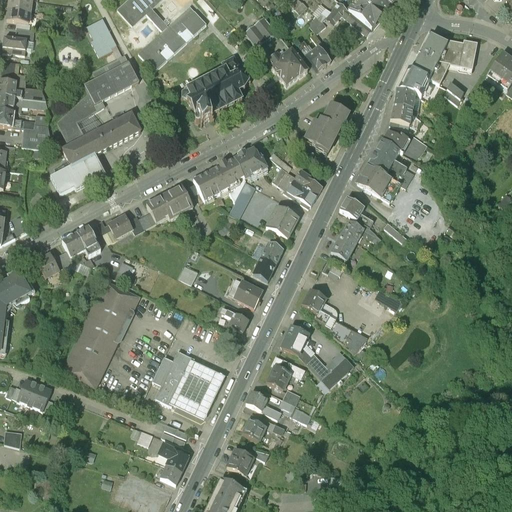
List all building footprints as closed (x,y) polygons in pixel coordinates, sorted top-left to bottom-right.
[(10,0),(8,12),(30,15),(31,4),(29,3),(10,0)] [(145,17),(151,12),(163,0),(130,0),(117,12),(132,29),(145,17)] [(294,0),(289,5),(299,15),(307,8),(300,0),(294,0)] [(381,1),(380,0),(357,0),(349,11),(371,30),(389,9),(379,3),(381,1)] [(393,0),(380,0),(381,1),(379,3),(389,9),(396,2),(393,0)] [(371,30),(349,11),(339,3),(330,13),(330,12),(326,17),(334,24),(341,16),(368,36),(373,30),(371,30)] [(162,35),(138,56),(155,74),(205,28),(189,10),(168,29),(162,35)] [(16,25),(28,27),(30,15),(8,12),(6,24),(16,25)] [(151,12),(145,17),(162,35),(168,29),(151,12)] [(315,33),(316,34),(325,25),(321,21),(323,18),(321,16),(319,18),(316,16),(308,24),(315,33)] [(257,51),(268,65),(276,58),(279,62),(290,53),(281,41),(280,42),(275,35),(276,35),(263,19),(244,35),(256,51),(257,51)] [(101,21),(84,29),(99,59),(116,51),(101,21)] [(16,25),(15,31),(29,33),(30,27),(28,27),(16,25)] [(29,33),(15,31),(14,43),(27,44),(32,45),(34,34),(29,33)] [(321,41),(316,34),(315,33),(310,36),(316,45),(321,41)] [(412,70),(439,83),(445,71),(435,66),(437,61),(447,43),(430,35),(412,70)] [(447,43),(437,61),(449,63),(459,65),(462,49),(474,52),(476,42),(464,39),(463,42),(449,39),(447,43)] [(25,59),(27,44),(14,43),(4,41),(2,56),(25,59)] [(318,48),(311,54),(311,51),(305,42),(298,47),(317,73),(326,67),(326,66),(330,63),(318,48)] [(462,49),(459,65),(471,68),(474,52),(462,49)] [(486,74),(507,89),(511,82),(511,58),(502,51),(486,74)] [(268,65),(267,65),(276,76),(275,76),(279,81),(279,80),(286,88),(299,78),(300,79),(307,73),(291,53),(290,53),(279,62),(276,58),(268,65)] [(85,89),(89,96),(96,108),(103,104),(138,86),(124,59),(93,75),(97,83),(85,89)] [(187,92),(183,94),(181,93),(180,95),(182,95),(182,99),(180,100),(181,101),(182,101),(187,104),(194,117),(196,117),(197,119),(196,120),(195,121),(195,122),(195,123),(196,124),(197,125),(198,125),(199,125),(200,125),(201,127),(201,129),(202,129),(202,127),(210,122),(213,123),(213,121),(211,121),(212,120),(212,119),(217,116),(218,118),(220,117),(219,115),(225,112),(226,114),(235,109),(234,108),(240,104),(241,106),(242,105),(241,103),(243,102),(243,101),(241,102),(237,95),(242,93),(243,94),(245,93),(244,91),(248,85),(250,85),(250,83),(248,83),(245,77),(245,75),(242,68),(239,70),(233,60),(234,59),(233,59),(232,60),(223,66),(221,65),(221,67),(222,67),(224,70),(223,70),(224,72),(218,76),(217,74),(215,74),(216,75),(209,78),(208,78),(209,80),(203,84),(202,82),(201,82),(201,83),(194,86),(193,86),(194,88),(188,92),(187,90),(186,90),(187,92)] [(435,66),(445,71),(449,63),(437,61),(435,66)] [(1,64),(0,75),(0,77),(13,78),(14,65),(1,64)] [(0,99),(14,101),(20,102),(21,102),(22,95),(15,94),(17,81),(0,79),(0,99)] [(449,80),(443,93),(459,101),(465,88),(449,80)] [(396,89),(393,105),(412,109),(415,94),(410,93),(396,89)] [(31,103),(45,105),(43,97),(22,95),(21,102),(31,103)] [(89,96),(57,125),(69,149),(79,144),(70,125),(104,108),(103,104),(96,108),(89,96)] [(0,99),(0,113),(12,115),(14,101),(0,99)] [(318,125),(315,124),(306,141),(313,144),(312,146),(327,154),(339,131),(340,131),(348,115),(331,106),(323,122),(321,121),(318,125)] [(390,121),(393,122),(400,123),(408,125),(411,111),(393,108),(390,121)] [(0,113),(0,130),(21,133),(22,124),(13,123),(14,115),(12,115),(0,113)] [(94,182),(102,177),(93,159),(140,134),(131,117),(79,144),(69,149),(63,152),(71,168),(50,179),(59,197),(74,190),(76,193),(95,183),(94,182)] [(22,151),(53,154),(48,131),(49,120),(35,118),(34,133),(24,132),(22,151)] [(387,130),(382,141),(399,151),(406,139),(398,134),(396,136),(387,130)] [(367,165),(384,175),(394,159),(399,151),(382,141),(367,165)] [(238,160),(234,162),(244,182),(266,171),(261,161),(259,162),(254,152),(246,156),(244,153),(236,157),(238,160)] [(273,155),(269,160),(281,169),(287,174),(288,174),(291,169),(273,155)] [(394,159),(384,175),(396,182),(405,166),(394,159)] [(228,192),(234,205),(245,184),(244,182),(234,162),(233,161),(193,182),(204,204),(228,192)] [(356,183),(389,203),(400,185),(396,182),(384,175),(367,165),(356,183)] [(407,167),(405,166),(396,182),(400,185),(401,184),(406,187),(415,172),(407,168),(407,167)] [(289,181),(291,178),(287,174),(281,169),(272,184),(284,191),(282,194),(296,203),(298,200),(310,208),(316,198),(289,181)] [(297,179),(288,174),(287,174),(291,178),(289,181),(316,198),(322,189),(310,181),(312,179),(301,172),(297,179)] [(245,184),(234,205),(228,216),(238,222),(255,189),(245,184)] [(150,216),(156,227),(168,221),(169,223),(193,211),(182,190),(146,208),(150,216)] [(365,227),(369,229),(373,222),(363,217),(362,218),(359,216),(363,209),(346,199),(339,212),(350,219),(365,227)] [(277,209),(266,230),(287,241),(298,220),(277,209)] [(150,216),(138,222),(144,233),(156,227),(150,216)] [(128,217),(108,228),(116,242),(122,238),(122,237),(131,231),(132,231),(129,225),(132,223),(131,222),(128,217)] [(136,219),(131,222),(132,223),(129,225),(132,231),(131,231),(135,238),(144,233),(138,222),(136,219)] [(9,222),(9,234),(7,235),(6,246),(14,242),(15,222),(9,222)] [(348,223),(341,235),(356,243),(360,236),(363,231),(348,223)] [(102,224),(97,227),(102,238),(107,235),(102,224)] [(375,234),(369,229),(365,227),(363,231),(360,236),(371,242),(375,234)] [(85,253),(84,253),(88,260),(101,253),(89,231),(77,237),(85,253)] [(341,235),(336,245),(351,253),(356,243),(341,235)] [(67,253),(71,260),(84,253),(85,253),(77,237),(62,245),(67,253)] [(268,244),(261,260),(275,267),(283,251),(268,244)] [(336,245),(331,253),(347,262),(351,253),(336,245)] [(56,259),(63,271),(66,269),(73,265),(71,260),(67,253),(56,259)] [(330,256),(327,261),(337,267),(340,261),(330,256)] [(53,261),(51,257),(37,265),(46,281),(54,276),(55,277),(60,274),(60,273),(63,271),(56,259),(53,261)] [(68,272),(72,270),(88,278),(91,271),(82,266),(71,260),(73,265),(66,269),(68,272)] [(98,267),(99,266),(92,260),(82,266),(91,271),(96,268),(97,270),(99,269),(98,267)] [(275,267),(261,260),(250,280),(258,284),(260,279),(267,283),(275,267)] [(337,280),(341,272),(325,264),(321,273),(337,280)] [(132,269),(122,265),(114,282),(124,286),(132,269)] [(178,280),(191,286),(197,273),(183,267),(178,280)] [(0,358),(2,359),(3,353),(6,353),(7,343),(4,343),(5,338),(3,338),(3,335),(8,335),(9,326),(7,325),(7,317),(11,313),(13,309),(21,305),(22,307),(30,303),(28,300),(35,296),(22,273),(0,285),(0,358)] [(132,319),(130,316),(130,315),(131,315),(132,314),(131,314),(132,312),(133,312),(138,300),(104,284),(61,375),(87,388),(91,381),(98,384),(122,334),(124,328),(125,328),(126,327),(125,327),(125,326),(129,326),(132,319)] [(262,293),(243,284),(239,292),(229,288),(225,297),(254,311),(262,293)] [(374,299),(398,309),(401,301),(377,290),(374,299)] [(331,330),(335,322),(320,313),(327,300),(310,291),(302,307),(317,316),(314,321),(331,330)] [(224,311),(222,315),(231,320),(234,316),(224,311)] [(248,323),(234,316),(231,320),(228,328),(231,330),(242,335),(248,323)] [(352,331),(335,322),(331,330),(329,333),(333,336),(332,338),(343,347),(352,331)] [(281,349),(298,357),(302,349),(308,336),(291,328),(281,349)] [(242,335),(231,330),(229,335),(240,340),(242,335)] [(366,339),(352,331),(343,347),(354,355),(366,339)] [(298,357),(306,364),(329,389),(354,367),(346,358),(327,376),(302,349),(298,357)] [(161,388),(155,401),(171,409),(194,362),(177,354),(173,364),(164,360),(152,384),(161,388)] [(274,368),(266,385),(282,392),(290,375),(292,376),(296,368),(277,359),(273,367),(274,368)] [(190,362),(169,407),(187,415),(203,423),(224,378),(208,371),(190,362)] [(21,392),(17,403),(16,405),(29,410),(38,387),(25,382),(21,392)] [(52,392),(38,387),(29,410),(43,415),(43,414),(48,403),(52,392)] [(10,389),(5,400),(11,402),(12,401),(16,391),(10,389)] [(16,391),(12,401),(17,403),(21,392),(16,390),(16,391)] [(251,393),(245,406),(277,421),(280,414),(264,407),(267,401),(251,393)] [(287,394),(284,401),(295,406),(299,399),(287,394)] [(292,412),(294,408),(283,401),(280,407),(282,408),(292,412)] [(48,403),(43,414),(49,416),(53,405),(48,403)] [(311,416),(294,408),(292,412),(282,408),(280,412),(307,425),(311,416)] [(242,436),(259,444),(266,428),(249,421),(242,436)] [(284,430),(275,426),(272,432),(281,436),(284,430)] [(166,427),(163,432),(186,441),(188,435),(166,427)] [(152,437),(141,433),(136,444),(147,449),(152,437)] [(5,434),(3,447),(19,451),(21,436),(5,434)] [(160,440),(183,449),(185,444),(162,435),(160,440)] [(270,442),(266,440),(263,446),(272,449),(276,439),(272,437),(270,442)] [(172,453),(173,453),(174,452),(163,447),(158,457),(168,462),(172,453)] [(253,459),(234,450),(231,456),(232,456),(226,468),(244,476),(248,467),(249,467),(253,459)] [(267,455),(256,452),(254,458),(264,462),(267,455)] [(166,468),(181,475),(188,460),(173,453),(172,453),(168,462),(165,468),(166,468)] [(175,488),(181,475),(166,468),(160,480),(175,488)] [(205,511),(232,511),(243,490),(220,480),(205,511)] [(112,484),(104,482),(101,489),(110,492),(112,484)] [(328,511),(329,509),(328,496),(315,497),(316,511),(311,511),(328,511)]
